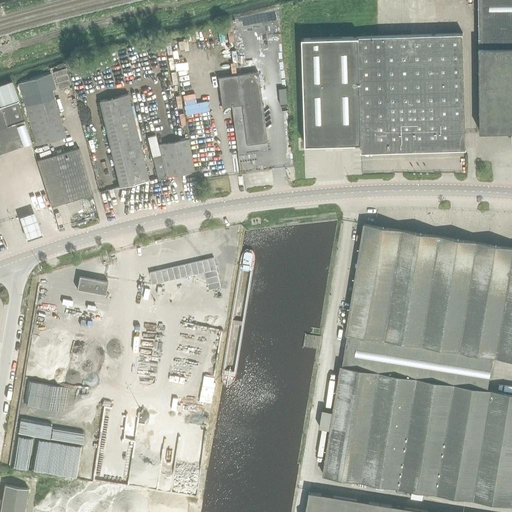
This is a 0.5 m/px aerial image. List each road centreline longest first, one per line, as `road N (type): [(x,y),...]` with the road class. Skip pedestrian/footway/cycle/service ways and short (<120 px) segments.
road 1 (unclassified): [(12,262),(240,204),(355,192),(511,194)]
road 2 (unknown): [(473,192),(468,18),(387,14)]
road 3 (unclassified): [(0,395),(16,294),(12,262)]
